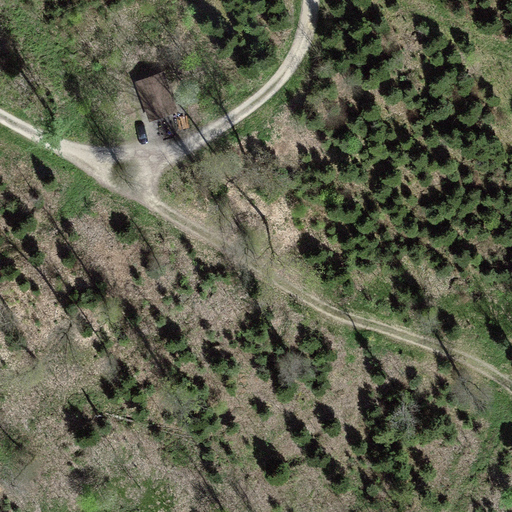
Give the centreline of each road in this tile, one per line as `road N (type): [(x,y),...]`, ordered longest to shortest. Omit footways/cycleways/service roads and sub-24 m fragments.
road 1 (track): [(99,163),(330,310),(477,364),(511,389)]
road 2 (track): [(0,112),(99,163),(195,138),(302,67),(307,0)]
